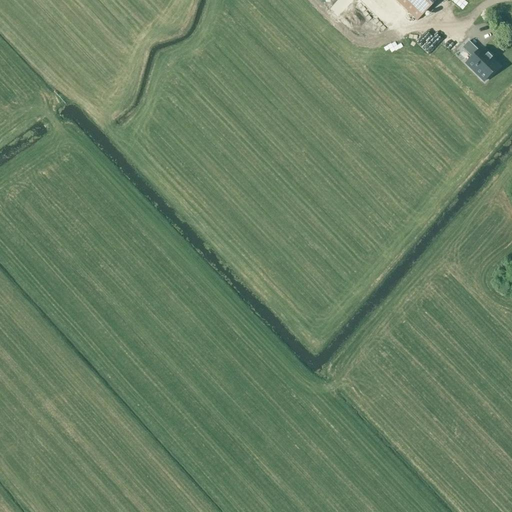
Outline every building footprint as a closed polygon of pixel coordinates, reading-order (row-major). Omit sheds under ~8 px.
[(387,0),(371,0),(382,11),(390,3),(387,0)] [(436,0),(394,0),(416,21),(436,0)] [(374,25),(380,18),(368,7),(362,14),(374,25)] [(437,17),(421,24),(426,36),(442,28),(437,17)] [(486,27),(489,25),(481,17),(473,25),(488,42),(494,36),(486,27)] [(426,52),(429,47),(425,44),(428,40),(421,35),(415,44),(426,52)] [(486,44),(492,54),(499,50),(492,40),(486,44)] [(499,65),(481,47),(478,50),(468,41),(461,48),(471,57),(464,64),(483,82),(484,83),(500,66),(499,65)]
